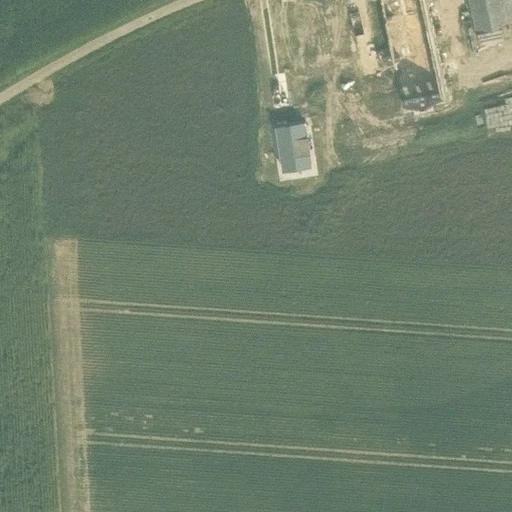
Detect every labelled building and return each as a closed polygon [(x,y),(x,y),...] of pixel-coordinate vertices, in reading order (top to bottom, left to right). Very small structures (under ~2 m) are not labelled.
[(442,95),(421,0),(379,0),(389,47),(378,49),(380,63),(393,60),(403,103),(442,95)] [(511,16),(511,0),(470,0),(476,25),(511,16)] [(330,63),(332,32),(316,31),(314,55),(325,56),(325,63),(330,63)] [(304,121),(275,125),(282,169),(311,165),(304,121)] [(321,232),(312,194),(304,196),(301,183),(284,186),(297,238),(321,232)]
